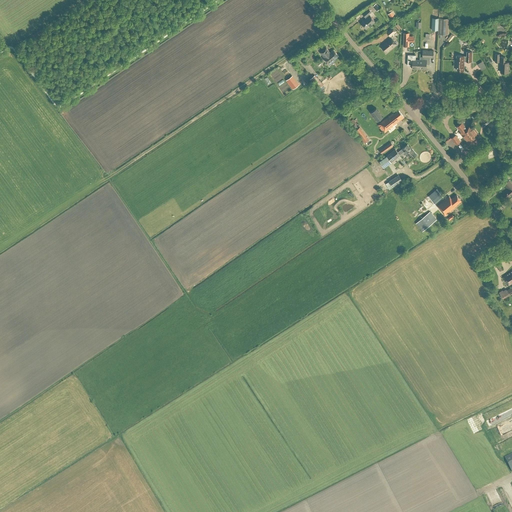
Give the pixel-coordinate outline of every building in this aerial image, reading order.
[(362,14),(366,18),(361,22),(366,28),(375,21),(369,14),(371,12),(369,9),(362,14)] [(439,18),(439,30),(439,33),(448,34),(449,18),(439,18)] [(386,32),(390,37),(396,31),(392,26),(386,32)] [(391,38),(381,46),(386,52),(396,43),(391,38)] [(334,49),(330,52),(326,47),(320,52),(324,56),(323,56),(330,64),(335,60),(335,59),(339,55),(334,49)] [(419,60),(419,59),(418,68),(426,69),(427,64),(429,64),(430,57),(433,57),(433,51),(423,50),(422,57),(419,57),(419,60)] [(479,52),(472,51),(467,51),(467,56),(457,55),(456,60),(454,60),(454,66),(457,66),(457,70),(464,70),(464,62),(463,62),(464,61),(467,61),(479,62),(479,52)] [(495,53),(495,62),(500,62),(500,72),(508,72),(508,68),(509,67),(509,66),(509,65),(509,62),(505,62),(505,56),(499,56),(499,54),(495,53)] [(410,55),(410,61),(408,61),(408,66),(412,68),(418,68),(419,59),(416,59),(416,55),(410,55)] [(293,75),(286,80),(293,88),(300,84),(293,75)] [(315,75),(310,79),(318,89),(323,84),(315,75)] [(371,112),(377,121),(383,117),(376,108),(371,112)] [(404,117),(399,110),(394,114),(393,113),(378,125),(384,132),(404,117)] [(460,133),(468,143),(479,135),(471,124),(466,128),(462,122),(457,126),(461,132),(460,133)] [(355,130),(367,145),(371,142),(360,127),(355,130)] [(456,144),(460,141),(456,134),(451,138),(456,144)] [(379,150),(381,153),(393,145),(393,146),(395,144),(393,141),(391,143),(390,142),(379,150)] [(395,149),(387,156),(379,161),(384,167),(392,161),(405,151),(409,156),(412,154),(414,157),(417,154),(412,148),(411,148),(407,144),(398,152),(395,149)] [(393,187),(402,180),(398,174),(389,181),(385,184),(389,189),(393,187)] [(503,193),(507,198),(511,193),(511,188),(511,184),(508,180),(504,184),(508,188),(503,193)] [(429,195),(435,203),(443,196),(437,189),(429,195)] [(461,200),(456,194),(451,199),(449,196),(437,206),(444,215),(457,205),(456,205),(461,200)] [(429,212),(436,220),(441,216),(434,208),(429,212)] [(427,214),(416,223),(423,231),(433,222),(427,214)] [(492,255),(500,271),(502,270),(495,254),(492,255)] [(511,270),(503,276),(505,279),(504,279),(508,285),(511,283),(511,270)] [(503,299),(511,292),(511,286),(507,290),(506,289),(503,291),(502,290),(499,292),(503,299)]
